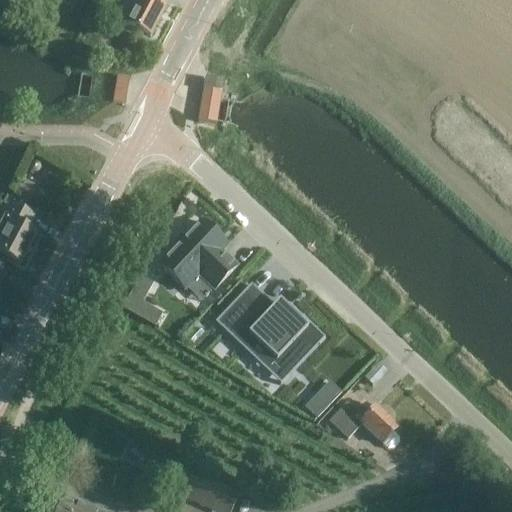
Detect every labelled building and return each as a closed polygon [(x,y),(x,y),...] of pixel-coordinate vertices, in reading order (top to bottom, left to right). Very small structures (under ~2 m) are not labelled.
[(149,0),(135,0),(122,25),(150,39),(166,8),(149,0)] [(112,105),(123,107),(127,80),(116,79),(112,105)] [(202,94),(197,125),(214,128),(215,122),(217,110),(219,101),(220,97),(222,85),(204,82),(202,94)] [(26,169),(26,170),(26,171),(26,172),(27,172),(27,173),(27,174),(28,174),(29,175),(30,175),(31,176),(32,176),(33,176),(34,176),(34,175),(35,175),(36,175),(36,174),(37,174),(37,173),(38,172),(38,171),(38,170),(38,169),(38,168),(38,167),(37,167),(37,166),(36,165),(35,164),(34,164),(33,164),(32,164),(31,164),(30,164),(29,164),(29,165),(28,165),(27,166),(27,167),(26,168),(26,169)] [(0,237),(0,255),(19,266),(35,236),(27,231),(33,219),(8,206),(0,220),(0,237)] [(204,223),(160,268),(185,293),(202,275),(218,291),(239,270),(212,245),(219,238),(204,223)] [(141,280),(123,312),(139,321),(155,330),(162,317),(143,306),(154,287),(141,280)] [(252,288),(214,328),(242,354),(252,344),(288,378),(323,341),(315,333),(292,311),(285,319),(252,288)] [(329,385),(304,412),(316,424),(342,397),(329,385)] [(398,441),(392,436),(397,431),(375,409),(370,414),(362,406),(355,413),(345,405),(327,424),(346,442),(360,428),(380,448),(382,446),(387,452),(393,452),(398,446),(398,441)] [(204,511),(231,511),(238,497),(184,472),(173,497),(204,511)] [(84,511),(62,502),(57,511),(84,511)]
